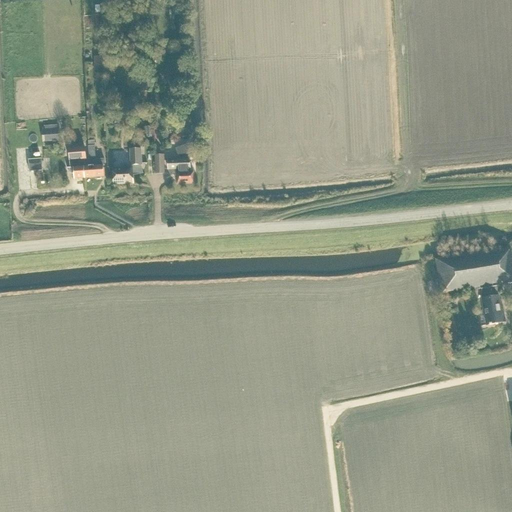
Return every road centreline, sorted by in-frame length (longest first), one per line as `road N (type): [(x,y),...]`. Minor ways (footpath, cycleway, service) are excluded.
road 1 (tertiary): [(0,250),(511,205)]
road 2 (unknown): [(511,376),(333,413),(340,511)]
road 3 (track): [(405,135),(403,186),(289,213),(274,228)]
